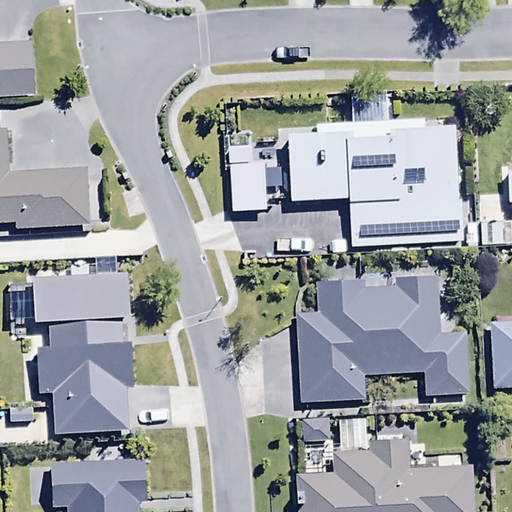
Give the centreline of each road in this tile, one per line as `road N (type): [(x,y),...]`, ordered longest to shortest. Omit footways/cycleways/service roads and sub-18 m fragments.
road 1 (residential): [(105,48),(216,365),(234,511)]
road 2 (residential): [(105,48),(511,28)]
